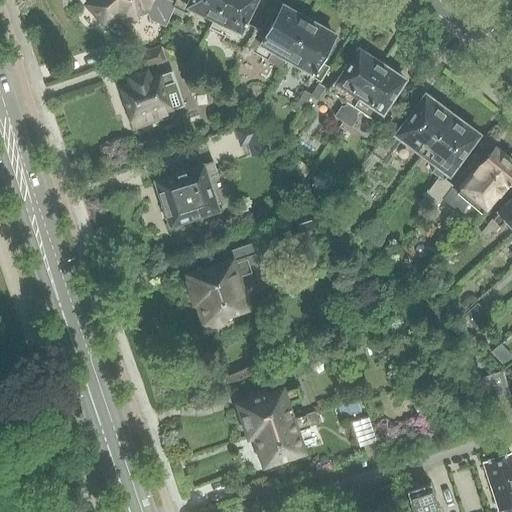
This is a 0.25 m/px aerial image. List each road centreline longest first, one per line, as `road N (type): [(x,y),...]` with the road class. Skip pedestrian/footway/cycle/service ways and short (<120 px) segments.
road 1 (secondary): [(134,511),(0,123)]
road 2 (residential): [(277,511),(511,431)]
